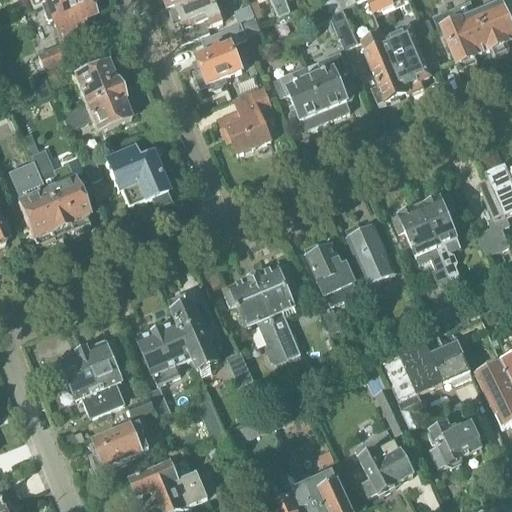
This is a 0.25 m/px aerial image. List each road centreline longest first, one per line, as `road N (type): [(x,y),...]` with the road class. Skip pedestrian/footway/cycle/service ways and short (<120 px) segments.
road 1 (residential): [(226,234),(511,112)]
road 2 (unclassified): [(226,234),(133,0)]
road 3 (residential): [(0,328),(226,234)]
road 4 (residential): [(71,511),(0,333)]
